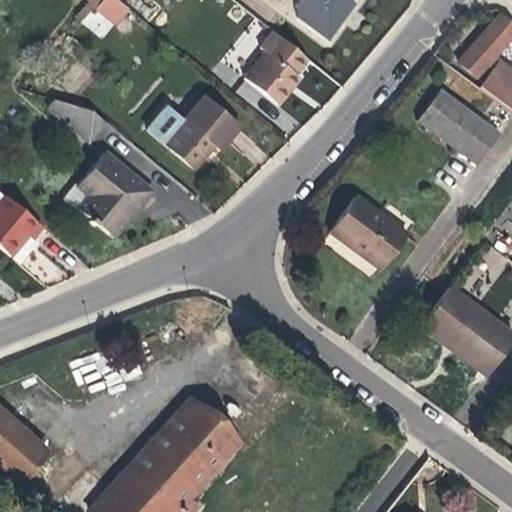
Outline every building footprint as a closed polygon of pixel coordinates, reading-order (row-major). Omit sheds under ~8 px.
[(115,24),(128,8),(117,0),(101,0),(95,6),(95,7),(115,24)] [(298,0),(294,6),(296,18),(327,41),(354,4),(348,0),(298,0)] [(81,22),(95,7),(95,6),(89,1),(76,17),(81,22)] [(511,72),(494,59),(511,35),(511,26),(499,15),(456,64),(474,79),(482,83),(478,88),(511,113),(511,72)] [(293,74),(306,59),(271,32),(258,48),(264,53),(243,79),(276,106),(290,89),(298,78),(293,74)] [(499,134),(438,90),(416,120),(476,165),(499,134)] [(219,151),(239,127),(203,96),(182,120),(162,144),(193,170),(210,150),(213,146),(219,151)] [(104,122),(91,111),(53,99),(47,107),(87,142),(104,122)] [(157,140),(162,144),(182,120),(177,116),(157,140)] [(134,211),(150,191),(103,153),(76,185),(89,196),(77,209),(90,220),(88,222),(94,226),(95,224),(108,234),(122,217),(126,221),(134,211)] [(76,211),(77,209),(89,196),(76,185),(74,184),(62,199),(76,211)] [(31,239),(41,226),(5,196),(0,201),(0,248),(18,264),(29,251),(36,243),(31,239)] [(406,235),(354,197),(328,231),(380,270),(406,235)] [(122,217),(108,234),(112,238),(126,221),(122,217)] [(511,339),(511,335),(448,288),(419,327),(451,350),(485,376),(511,339)] [(79,384),(101,379),(102,381),(109,380),(103,353),(74,360),(79,384)] [(237,443),(189,400),(88,511),(192,511),(196,508),(187,500),(237,443)] [(45,450),(0,409),(0,470),(15,484),(45,450)]
